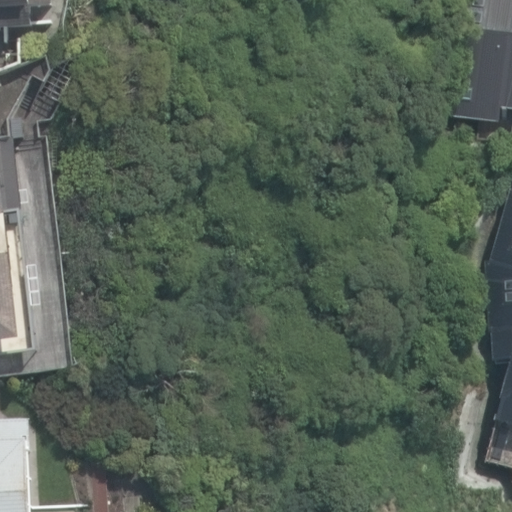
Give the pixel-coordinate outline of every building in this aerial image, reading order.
[(0,0),(0,16),(50,14),(49,0),(0,0)] [(511,0),(462,0),(449,104),(501,111),(503,98),(511,99),(511,0)] [(0,346),(18,345),(0,178),(0,346)] [(511,184),(504,182),(483,257),(495,358),(478,415),(511,423),(511,184)] [(27,511),(25,427),(0,427),(0,511),(27,511)]
